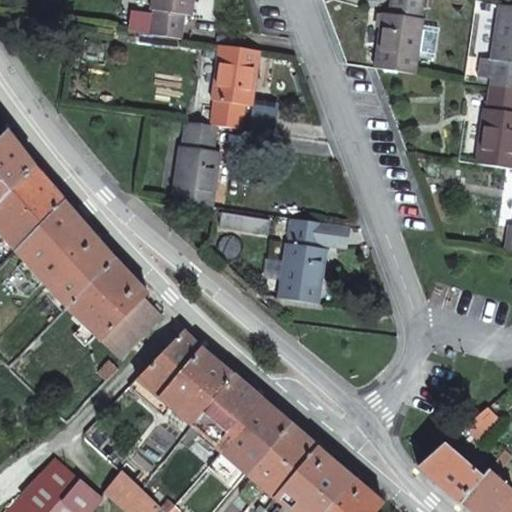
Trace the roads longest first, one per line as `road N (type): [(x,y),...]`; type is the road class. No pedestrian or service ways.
road 1 (secondary): [(370,416),(113,194),(0,47)]
road 2 (secondary): [(0,91),(91,211),(170,297),(340,431)]
road 3 (residential): [(300,0),(419,329)]
